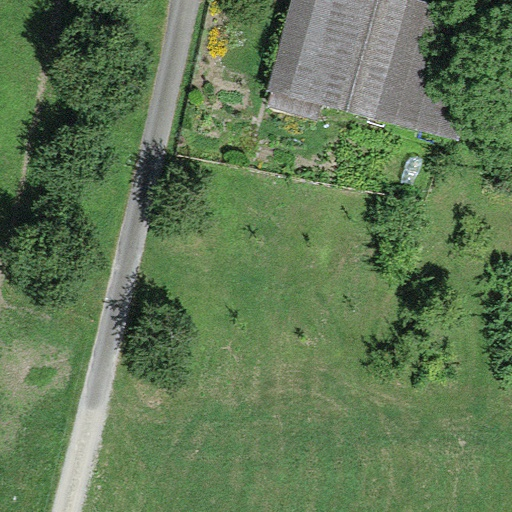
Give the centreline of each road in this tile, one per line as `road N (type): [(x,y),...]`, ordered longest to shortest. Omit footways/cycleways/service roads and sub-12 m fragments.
road 1 (track): [(156,149),(67,511)]
road 2 (residential): [(190,0),(156,149)]
